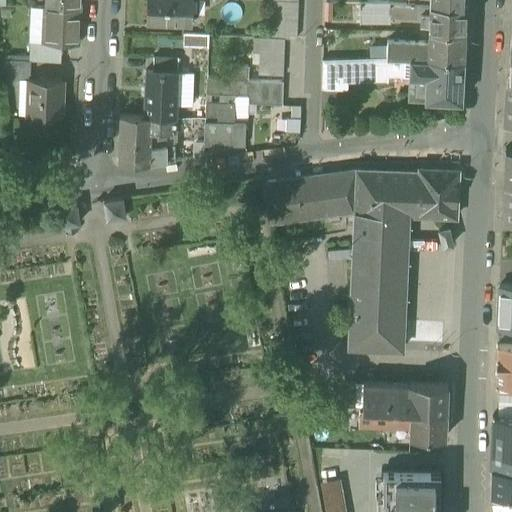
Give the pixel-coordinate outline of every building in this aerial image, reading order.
[(44,0),(45,7),(80,8),(80,0),(44,0)] [(182,25),(183,0),(147,0),(147,23),(182,25)] [(271,0),(270,38),(282,38),(297,39),(298,0),(271,0)] [(417,27),(429,27),(429,5),(407,4),(357,3),(357,21),(362,25),(386,26),(386,20),(417,21),(417,27)] [(466,6),(429,5),(429,27),(429,32),(465,33),(466,6)] [(78,44),(80,8),(45,7),(44,25),(43,42),(60,43),(78,44)] [(207,43),(207,33),(182,32),(181,43),(207,43)] [(429,32),(428,44),(428,58),(464,59),(465,33),(429,32)] [(280,75),(282,38),(270,38),(259,37),(257,74),(280,75)] [(31,42),(30,60),(59,61),(60,43),(43,42),(31,42)] [(410,57),(428,58),(428,44),(387,42),(386,56),(389,57),(410,57)] [(388,82),(388,76),(389,57),(386,56),(386,58),(348,59),(347,81),(347,83),(388,82)] [(410,57),(389,57),(388,76),(410,77),(410,57)] [(428,58),(410,57),(410,77),(409,95),(409,99),(425,99),(425,102),(462,102),(464,59),(428,58)] [(30,78),(30,60),(3,59),(6,77),(30,78)] [(321,80),(347,81),(348,59),(345,59),(344,59),(322,60),(321,80)] [(153,72),(177,73),(177,63),(153,62),(153,72)] [(144,71),(142,117),(175,119),(176,81),(177,73),(153,72),(144,71)] [(28,115),(60,116),(61,79),(30,78),(28,115)] [(206,78),(206,92),(213,92),(231,93),(232,79),(206,78)] [(245,80),(232,79),(231,93),(245,93),(245,80)] [(244,103),(282,104),(283,81),(245,80),(245,93),(244,103)] [(337,90),(347,90),(347,83),(347,81),(321,80),(321,88),(337,89),(337,90)] [(320,114),(336,115),(337,90),(337,89),(321,88),(320,114)] [(213,107),(213,92),(206,92),(205,107),(213,107)] [(217,104),(217,115),(216,121),(232,122),(233,105),(217,104)] [(118,162),(148,161),(148,147),(149,131),(165,132),(174,132),(175,119),(142,117),(120,116),(118,162)] [(246,122),(232,122),(216,121),(205,121),(204,145),(245,146),(246,122)] [(149,131),(148,147),(165,145),(165,132),(149,131)] [(173,144),(165,145),(148,147),(148,161),(173,160),(173,144)] [(357,176),(355,212),(408,215),(456,217),(458,170),(419,169),(419,172),(357,170),(357,176)] [(297,199),(300,220),(354,212),(355,212),(357,176),(327,180),(326,174),(294,179),(297,199)] [(279,181),(282,201),(297,199),(294,179),(279,181)] [(264,183),(268,204),(282,201),(279,181),(264,183)] [(511,220),(511,187),(504,187),(502,220),(511,220)] [(103,200),(106,219),(125,216),(122,198),(103,200)] [(64,223),(66,233),(77,231),(76,223),(79,223),(77,204),(59,207),(61,224),(64,223)] [(402,350),(408,215),(355,212),(354,212),(348,347),(402,350)] [(439,230),(443,247),(452,245),(448,228),(439,230)] [(511,287),(501,287),(499,328),(511,329),(511,287)] [(509,387),(511,386),(511,346),(496,345),(495,386),(498,386),(509,387)] [(343,407),(355,407),(356,383),(344,383),(343,407)] [(362,409),(396,410),(397,384),(363,383),(362,409)] [(409,385),(397,384),(396,410),(398,410),(411,411),(446,412),(447,385),(409,383),(409,385)] [(498,405),(511,406),(508,401),(509,387),(498,386),(498,405)] [(511,405),(511,406),(498,405),(498,417),(511,417),(511,405)] [(359,427),(397,429),(397,427),(398,410),(396,410),(362,409),(360,408),(359,427)] [(397,427),(410,427),(411,411),(398,410),(397,427)] [(446,412),(411,411),(410,427),(410,437),(444,439),(446,412)] [(493,417),(491,468),(511,468),(511,417),(498,417),(493,417)] [(511,468),(491,468),(490,467),(489,493),(492,493),(511,494),(511,468)] [(439,511),(440,472),(382,472),(382,499),(384,499),(383,511),(439,511)] [(342,511),(336,479),(323,482),(327,511),(342,511)] [(511,511),(511,494),(492,493),(491,504),(492,511),(511,511)]
